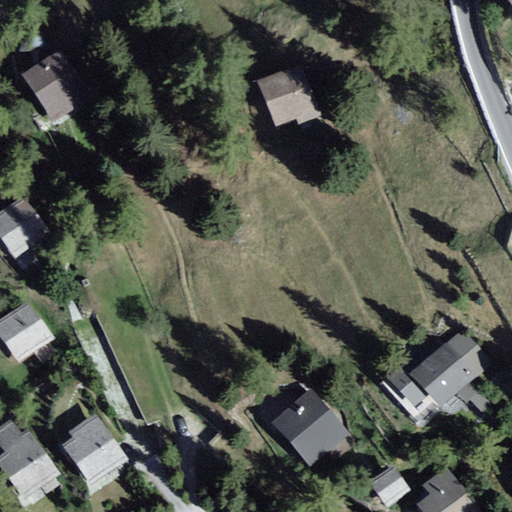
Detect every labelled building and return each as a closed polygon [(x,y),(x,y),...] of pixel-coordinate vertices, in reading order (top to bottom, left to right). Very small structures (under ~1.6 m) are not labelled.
[(53,63),(6,88),(31,135),(78,110),(53,63)] [(298,69),(246,92),(266,138),(318,115),(298,69)] [(40,244),(12,207),(0,215),(0,272),(1,273),(40,244)] [(18,314),(0,327),(0,366),(8,378),(45,351),(18,314)] [(459,334),(391,380),(415,416),(483,371),(459,334)] [(511,368),(490,383),(511,417),(511,368)] [(310,391),(264,427),(300,473),(346,438),(310,391)] [(0,511),(3,511),(61,480),(24,417),(0,430),(0,511)] [(50,446),(71,490),(115,469),(94,425),(50,446)] [(511,464),(497,472),(511,501),(511,464)] [(385,472),(353,493),(365,511),(367,511),(398,492),(385,472)] [(466,511),(444,472),(411,490),(419,503),(403,511),(466,511)]
